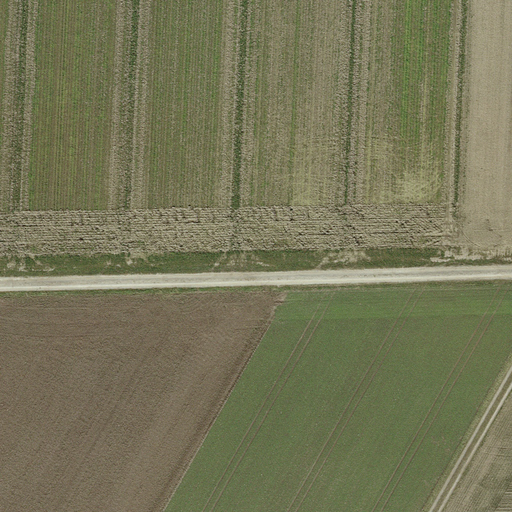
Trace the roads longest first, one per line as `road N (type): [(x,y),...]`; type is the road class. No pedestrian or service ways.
road 1 (track): [(0,286),(511,275)]
road 2 (track): [(511,380),(438,511)]
